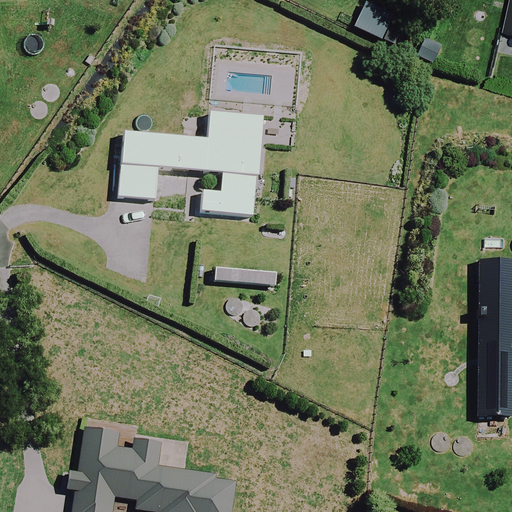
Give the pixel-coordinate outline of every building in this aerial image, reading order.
[(511,0),(497,0),(511,4),(511,11),(501,51),(511,54),(511,0)] [(156,172),(219,178),(218,193),(201,191),(199,214),(251,219),(260,121),(209,117),(207,144),(123,137),(117,201),(153,204),(156,172)] [(217,225),(187,223),(186,235),(217,237),(217,225)] [(207,254),(207,267),(255,268),(256,255),(207,254)] [(511,277),(511,264),(479,263),(471,420),(509,422),(511,363),(511,299),(511,277)] [(266,317),(227,295),(217,312),(256,334),(266,317)] [(160,444),(84,432),(77,475),(67,473),(61,511),(67,511),(110,511),(113,502),(133,505),(131,511),(228,511),(234,482),(155,470),(160,444)]
